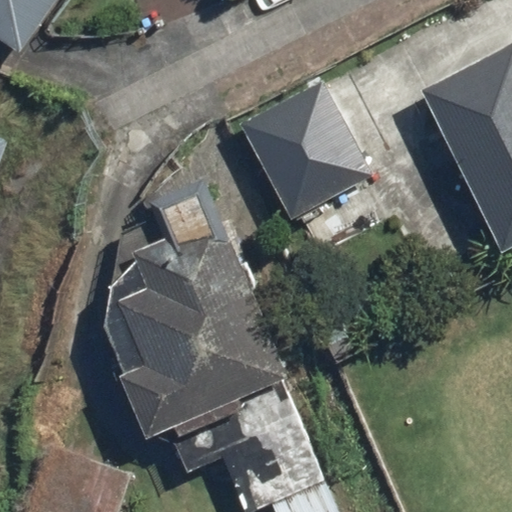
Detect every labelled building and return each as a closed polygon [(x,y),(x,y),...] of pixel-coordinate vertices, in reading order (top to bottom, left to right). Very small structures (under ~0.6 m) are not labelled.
[(0,0),(0,28),(27,50),(62,0),(0,0)] [(511,39),(431,78),(511,242),(511,241),(511,39)] [(374,170),(325,72),(240,114),(289,212),(374,170)] [(0,167),(11,141),(0,136),(0,167)] [(299,368),(209,172),(162,194),(180,233),(140,252),(153,283),(129,294),(158,357),(131,369),(176,467),(222,447),(251,511),(258,511),(277,503),(281,511),(345,511),(327,472),(318,476),(275,379),(299,368)] [(120,511),(134,469),(53,442),(30,511),(120,511)]
